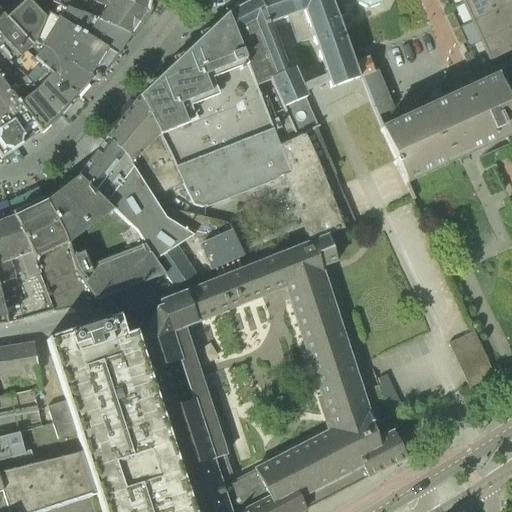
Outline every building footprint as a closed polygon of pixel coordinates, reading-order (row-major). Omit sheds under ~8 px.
[(31,46),(32,46),(35,43),(45,19),(27,0),(26,0),(6,19),(31,46)] [(52,0),(51,3),(56,5),(130,37),(147,13),(147,12),(118,0),(52,0)] [(118,0),(147,12),(149,0),(118,0)] [(328,83),(330,89),(360,77),(354,65),(337,18),(330,0),(254,0),(227,15),(231,24),(255,86),(269,81),(295,140),(317,130),(304,100),(307,99),(304,93),(328,83)] [(330,0),(337,18),(344,15),(338,0),(353,0),(355,3),(368,9),(382,4),(383,0),(330,0)] [(464,6),(471,20),(471,19),(472,22),(511,4),(511,0),(469,0),(463,3),(464,5),(464,6)] [(474,25),(480,39),(481,42),(511,27),(511,4),(472,22),(474,25)] [(51,15),(58,20),(89,40),(116,58),(130,37),(56,5),(51,15)] [(0,74),(12,64),(25,51),(31,46),(6,19),(0,11),(0,74)] [(35,43),(92,80),(93,81),(100,80),(116,58),(89,40),(58,20),(51,15),(47,13),(45,19),(35,43)] [(452,32),(459,28),(452,14),(445,17),(452,32)] [(289,174),(279,146),(255,86),(231,24),(227,15),(217,26),(191,51),(172,68),(169,71),(141,98),(140,97),(139,98),(183,185),(181,185),(194,206),(203,208),(205,207),(206,208),(236,195),(277,180),(277,179),(284,176),(289,174)] [(511,27),(481,42),(483,45),(491,63),(511,53),(511,27)] [(466,43),(459,28),(452,32),(458,47),(466,43)] [(61,88),(74,101),(92,80),(35,43),(32,46),(31,46),(25,51),(42,69),(61,88)] [(12,64),(57,119),(60,117),(74,101),(61,88),(42,69),(25,51),(12,64)] [(470,73),(478,69),(470,53),(463,56),(470,73)] [(406,185),(408,184),(466,157),(511,136),(511,101),(509,103),(496,77),(408,117),(398,122),(376,71),(372,70),(368,59),(354,65),(360,77),(383,134),(397,165),(406,185)] [(12,64),(0,74),(0,82),(40,134),(57,119),(12,64)] [(0,161),(40,134),(0,82),(0,161)] [(183,185),(139,98),(107,140),(134,168),(153,198),(181,185),(183,185)] [(279,146),(289,174),(284,176),(309,240),(312,239),(313,243),(328,237),(356,226),(354,223),(334,177),(314,133),(295,140),(279,146)] [(153,198),(134,168),(107,140),(78,178),(77,179),(135,232),(147,249),(165,276),(172,288),(197,276),(178,245),(192,237),(205,245),(199,248),(210,272),(243,257),(227,224),(177,212),(164,219),(163,218),(153,198)] [(76,278),(95,303),(165,276),(147,249),(135,232),(77,179),(60,193),(48,201),(43,204),(63,236),(76,278)] [(21,235),(50,313),(95,303),(76,278),(63,236),(43,204),(28,211),(13,218),(21,235)] [(50,313),(21,235),(13,218),(0,222),(0,306),(5,325),(50,313)] [(226,511),(226,508),(243,499),(245,504),(264,494),(273,511),(302,511),(334,496),(407,458),(393,432),(377,440),(322,269),(337,263),(328,237),(313,243),(261,263),(213,282),(160,303),(140,340),(144,352),(143,352),(198,511),(226,511)] [(67,402),(73,421),(77,434),(83,452),(98,495),(103,511),(198,511),(143,352),(144,352),(140,340),(160,303),(138,312),(117,320),(87,331),(50,342),(67,402)] [(493,376),(473,332),(448,344),(469,389),(493,376)] [(0,349),(0,379),(37,373),(33,345),(0,349)] [(73,421),(67,402),(47,408),(53,426),(73,421)] [(77,434),(73,421),(53,426),(57,440),(77,434)] [(0,469),(33,463),(30,451),(23,453),(18,433),(0,438),(0,469)] [(45,511),(98,495),(83,452),(63,457),(33,463),(0,469),(0,511),(45,511)] [(273,511),(264,494),(245,504),(243,499),(226,508),(226,511),(273,511)]
